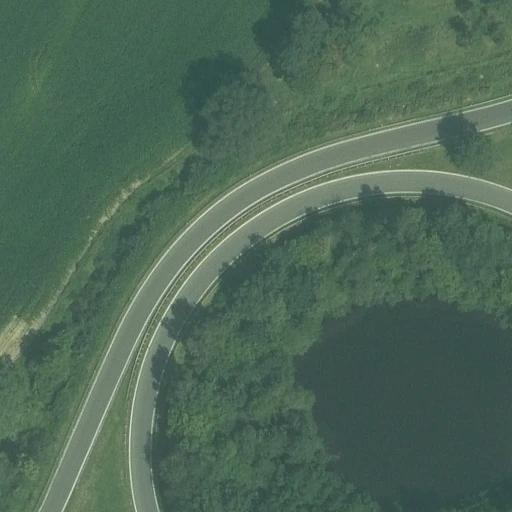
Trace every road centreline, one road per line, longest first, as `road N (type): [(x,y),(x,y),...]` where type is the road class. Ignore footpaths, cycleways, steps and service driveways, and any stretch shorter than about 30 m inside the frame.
road 1 (motorway): [(511,111),(315,163),(217,219),(152,294),(52,511)]
road 2 (motorway): [(148,511),(141,420),(150,374),(192,290),(227,253),(265,224),(348,188),(445,184),(511,202)]
